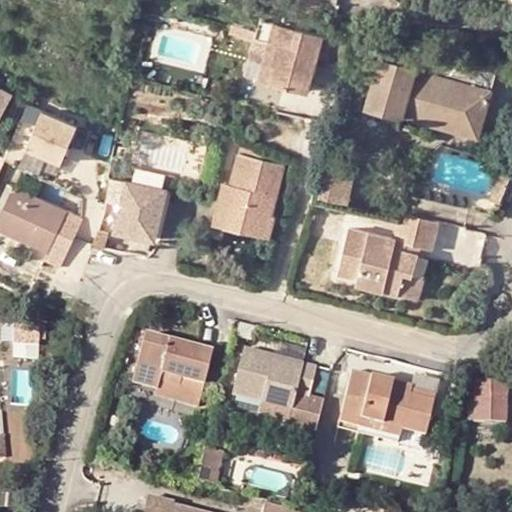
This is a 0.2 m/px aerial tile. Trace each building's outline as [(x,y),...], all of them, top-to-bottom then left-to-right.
[(305,54),(316,14),(288,7),(283,26),(275,23),(265,60),(302,69),(305,54)] [(340,34),(334,18),(316,14),(305,54),(333,61),(340,34)] [(275,23),(264,20),(254,57),(265,60),(275,23)] [(477,103),(486,74),(485,73),(431,56),(399,44),(382,89),(420,101),(425,85),(477,103)] [(455,52),(436,44),(432,56),(485,73),(486,74),(492,57),(459,44),(455,52)] [(0,71),(0,118),(6,120),(22,80),(0,71)] [(471,119),(477,103),(425,85),(420,101),(471,119)] [(46,105),(23,158),(59,173),(81,119),(46,105)] [(347,145),(321,138),(311,178),(335,185),(347,145)] [(225,182),(217,211),(261,221),(266,201),(262,200),(273,152),(231,141),(223,172),(230,173),(228,182),(225,182)] [(489,169),(500,172),(508,145),(498,142),(489,169)] [(223,172),(216,170),(207,209),(217,211),(225,182),(228,182),(230,173),(223,172)] [(118,175),(113,229),(166,233),(170,179),(118,175)] [(65,256),(83,209),(15,179),(0,212),(0,218),(50,240),(48,248),(65,256)] [(417,235),(425,206),(388,197),(384,207),(380,224),(336,212),(324,253),(344,260),(342,268),(382,280),(389,258),(400,260),(405,242),(399,240),(402,231),(408,233),(417,235)] [(399,240),(405,242),(408,233),(402,231),(399,240)] [(389,258),(382,280),(402,286),(409,264),(400,260),(389,258)] [(262,350),(256,349),(257,342),(234,336),(223,384),(284,399),(287,383),(302,387),(309,354),(264,343),(262,350)] [(193,392),(202,353),(165,345),(163,352),(155,350),(157,343),(132,338),(121,389),(151,395),(152,392),(170,395),(171,388),(193,392)] [(262,350),(264,343),(257,342),(256,349),(262,350)] [(163,352),(165,345),(157,343),(155,350),(163,352)] [(359,405),(398,414),(422,420),(430,386),(407,380),(409,372),(386,367),(386,372),(367,367),(369,362),(349,356),(338,407),(358,411),(359,405)] [(511,408),(511,369),(472,368),(470,408),(511,408)] [(407,380),(430,386),(431,377),(409,372),(407,380)] [(299,402),(302,387),(287,383),(284,399),(299,402)] [(149,405),(188,414),(193,392),(171,388),(170,395),(152,392),(151,395),(149,405)] [(140,490),(134,511),(212,511),(166,501),(167,498),(140,490)]
